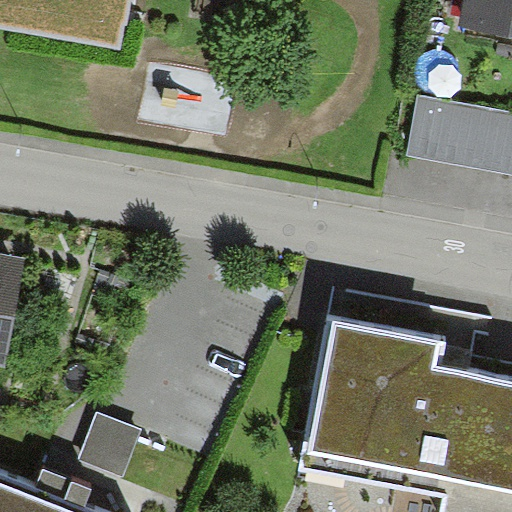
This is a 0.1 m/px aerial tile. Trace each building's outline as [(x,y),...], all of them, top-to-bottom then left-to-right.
[(0,0),(0,25),(110,42),(115,0),(0,0)] [(511,0),(475,0),(473,20),(511,25),(511,0)] [(511,123),(410,105),(402,151),(511,170),(511,123)] [(0,367),(27,371),(43,273),(0,266),(0,367)] [(445,338),(334,316),(305,460),(444,488),(438,511),(511,511),(511,373),(441,360),(445,338)] [(73,511),(0,485),(0,511),(73,511)]
